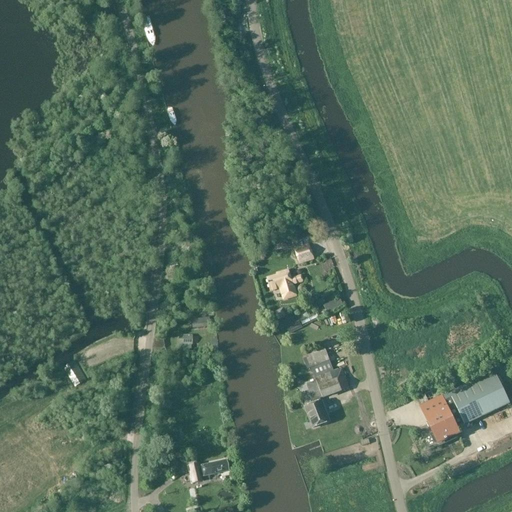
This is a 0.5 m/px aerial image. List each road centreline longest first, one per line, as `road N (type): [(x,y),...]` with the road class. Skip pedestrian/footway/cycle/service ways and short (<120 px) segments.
road 1 (tertiary): [(402,511),(348,280),(264,66),(250,0)]
road 2 (unclassified): [(135,511),(162,207),(117,0)]
